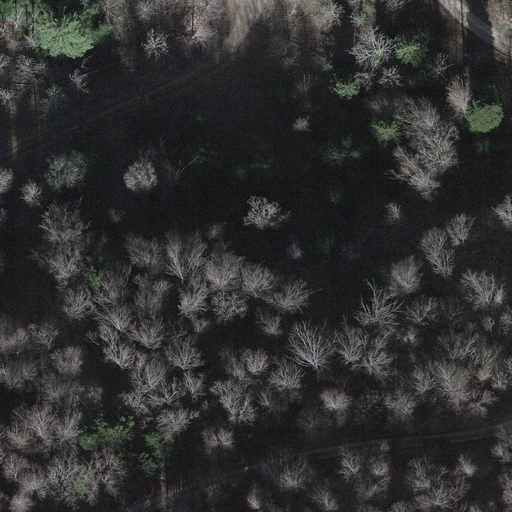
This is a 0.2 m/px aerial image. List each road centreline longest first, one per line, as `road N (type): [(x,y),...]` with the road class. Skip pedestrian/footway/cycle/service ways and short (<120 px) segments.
road 1 (track): [(99,511),(269,456),(511,425)]
road 2 (track): [(246,0),(226,52),(184,80),(0,153)]
